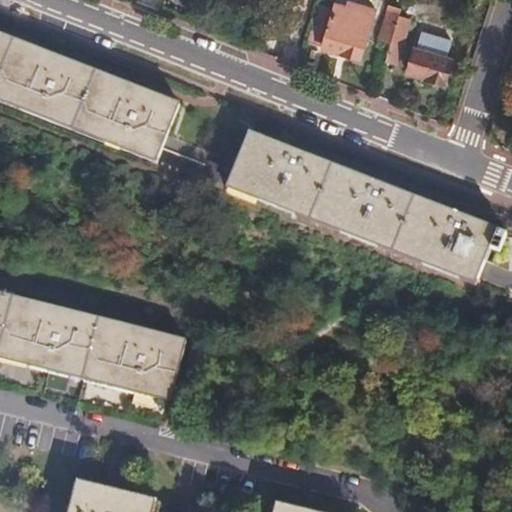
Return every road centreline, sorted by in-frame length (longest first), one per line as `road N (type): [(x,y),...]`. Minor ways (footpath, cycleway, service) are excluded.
road 1 (residential): [(40,0),(511,184)]
road 2 (unknown): [(252,81),(173,188),(149,193),(16,174)]
